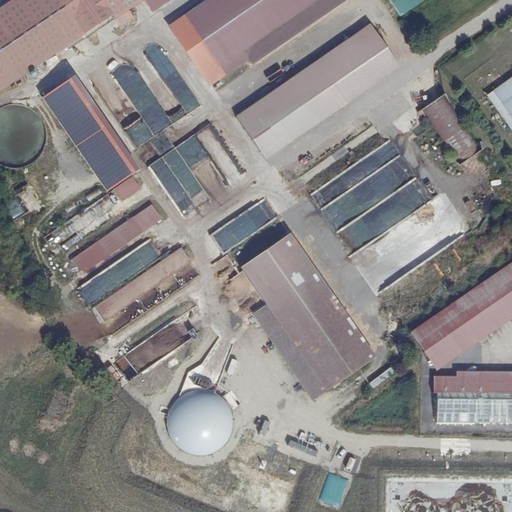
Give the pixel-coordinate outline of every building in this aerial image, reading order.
[(111,19),(139,0),(9,0),(0,6),(0,89),(81,35),(109,16),(111,19)] [(214,69),(201,77),(207,86),(245,60),(239,52),(314,0),(203,0),(179,18),(214,69)] [(338,0),(314,0),(239,52),(245,60),(247,63),(338,0)] [(423,0),(390,0),(402,15),(423,0)] [(111,19),(109,16),(81,35),(84,38),(111,19)] [(167,26),(201,77),(214,69),(179,18),(167,26)] [(257,153),(391,61),(367,26),(233,118),(257,153)] [(140,155),(145,165),(159,157),(161,156),(176,147),(193,176),(195,176),(214,165),(226,185),(243,175),(212,122),(192,134),(191,134),(182,118),(201,106),(185,78),(169,88),(150,55),(134,64),(137,74),(120,83),(103,87),(105,96),(120,122),(119,118),(139,151),(140,155)] [(511,75),(483,96),(511,135),(511,75)] [(100,138),(64,86),(43,100),(85,162),(96,154),(89,145),(100,138)] [(441,95),(417,111),(455,167),(479,150),(441,95)] [(0,161),(1,163),(18,164),(41,152),(42,138),(38,131),(39,124),(31,110),(6,109),(5,109),(0,109),(0,161)] [(381,214),(416,190),(419,179),(390,139),(339,174),(346,185),(352,186),(354,193),(349,192),(337,200),(341,201),(350,199),(354,213),(348,217),(337,219),(339,224),(325,233),(335,231),(348,222),(351,227),(375,220),(355,215),(360,195),(364,192),(366,199),(359,200),(367,203),(366,207),(372,215),(374,204),(381,214)] [(153,162),(183,214),(194,207),(164,156),(153,162)] [(118,201),(136,189),(130,180),(112,192),(118,201)] [(259,202),(209,235),(221,254),(272,221),(259,202)] [(93,305),(111,333),(200,277),(181,246),(167,254),(155,235),(132,250),(128,243),(163,220),(154,204),(73,255),(89,280),(77,287),(90,307),(93,305)] [(57,229),(43,237),(50,248),(64,241),(57,229)] [(364,363),(279,239),(237,268),(262,305),(250,314),(310,400),(364,363)] [(511,314),(511,264),(413,333),(436,367),(511,314)] [(511,377),(452,378),(432,378),(433,423),(511,421),(511,377)] [(175,399),(170,406),(168,414),(167,422),(168,431),(172,437),(177,447),(185,451),(196,456),(206,456),(214,452),(223,448),(227,442),(231,434),(233,425),(233,417),(230,406),(224,399),(213,390),(199,389),(186,392),(179,396),(175,399)] [(317,468),(324,443),(318,441),(311,467),(317,468)] [(302,509),(308,511),(312,499),(306,497),(302,509)]
